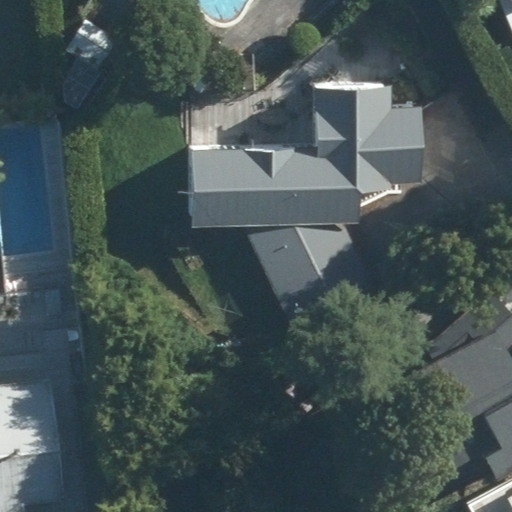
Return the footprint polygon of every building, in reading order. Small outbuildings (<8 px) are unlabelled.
[(511,0),(493,0),(499,12),(511,4),(511,0)] [(80,17),(59,45),(75,56),(50,92),(73,109),(119,45),(80,17)] [(335,221),(349,221),(393,185),(414,185),(414,105),(376,104),(376,87),(296,87),(296,147),(167,147),(166,220),(233,221),(294,319),(371,286),(335,221)] [(511,347),(484,307),(376,382),(456,497),(511,458),(511,347)] [(0,511),(17,511),(16,493),(57,489),(47,383),(0,387),(0,511)] [(511,511),(511,479),(488,493),(498,511),(511,511)]
